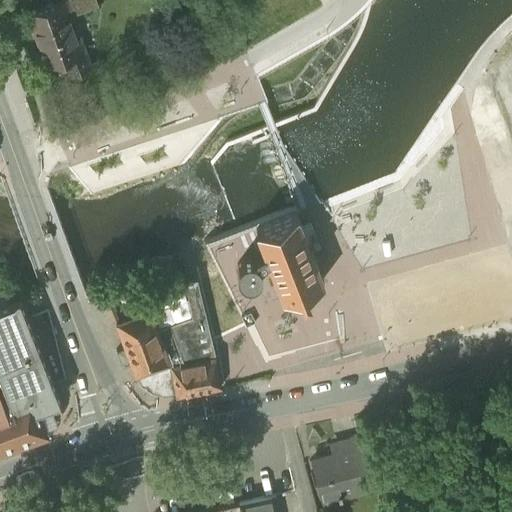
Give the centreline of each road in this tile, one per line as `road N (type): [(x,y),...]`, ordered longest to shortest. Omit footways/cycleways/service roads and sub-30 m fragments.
road 1 (secondary): [(115,438),(511,349)]
road 2 (residential): [(115,438),(0,119)]
road 3 (secondary): [(0,479),(115,438)]
